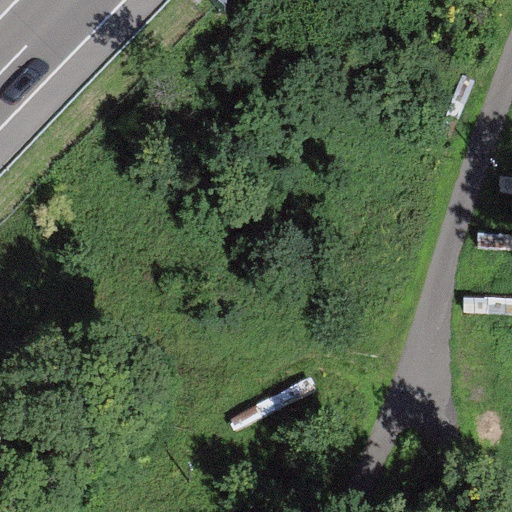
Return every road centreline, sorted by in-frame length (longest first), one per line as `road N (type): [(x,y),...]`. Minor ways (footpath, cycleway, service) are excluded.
road 1 (track): [(348,511),(417,382),(455,236),(511,76)]
road 2 (track): [(417,382),(456,511)]
